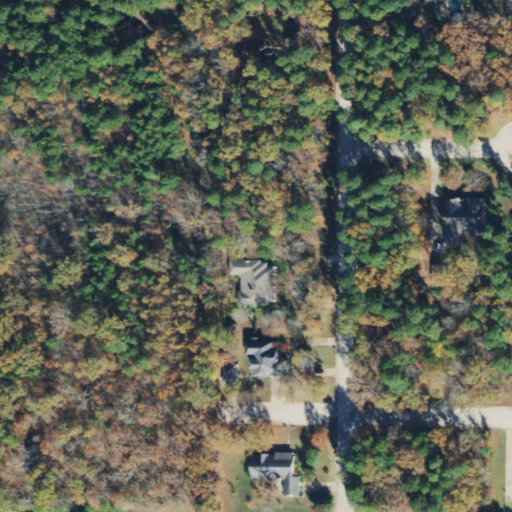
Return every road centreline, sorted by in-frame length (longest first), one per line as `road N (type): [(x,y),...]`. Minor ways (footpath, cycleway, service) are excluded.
road 1 (residential): [(344,0),(346,414)]
road 2 (residential): [(344,151),(511,150)]
road 3 (residential): [(346,414),(511,419)]
road 4 (residential): [(219,413),(346,414)]
